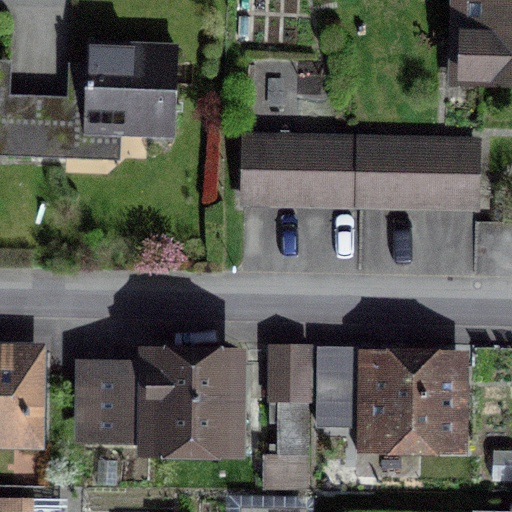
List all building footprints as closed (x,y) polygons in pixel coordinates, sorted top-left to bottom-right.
[(511,0),(457,0),(458,106),(511,105),(511,0)] [(181,50),(90,49),(88,147),(180,148),(181,50)] [(37,98),(9,97),(8,155),(36,155),(37,98)] [(65,98),(37,98),(36,155),(65,156),(65,98)] [(360,144),(248,141),(244,219),(358,219),(360,144)] [(485,147),(360,144),(358,219),(483,223),(485,147)] [(318,352),(284,350),(278,455),(312,457),(318,352)] [(52,360),(0,357),(0,459),(47,462),(52,360)] [(142,370),(79,369),(79,461),(250,462),(251,363),(142,362),(142,370)] [(474,363),(363,363),(362,465),(473,466),(474,363)]
